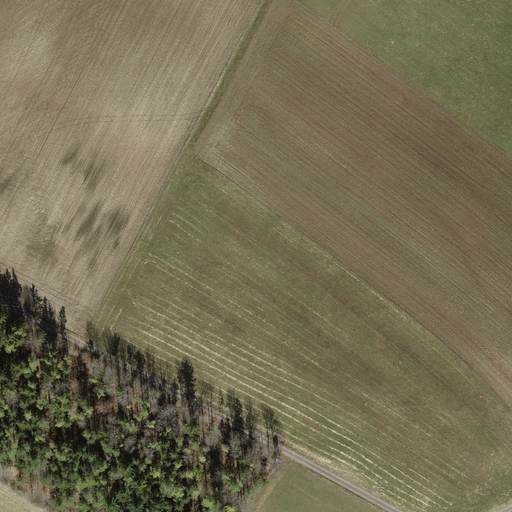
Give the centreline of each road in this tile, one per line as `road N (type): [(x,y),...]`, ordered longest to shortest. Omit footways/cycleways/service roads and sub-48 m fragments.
road 1 (track): [(0,307),(398,511)]
road 2 (track): [(84,349),(281,0)]
